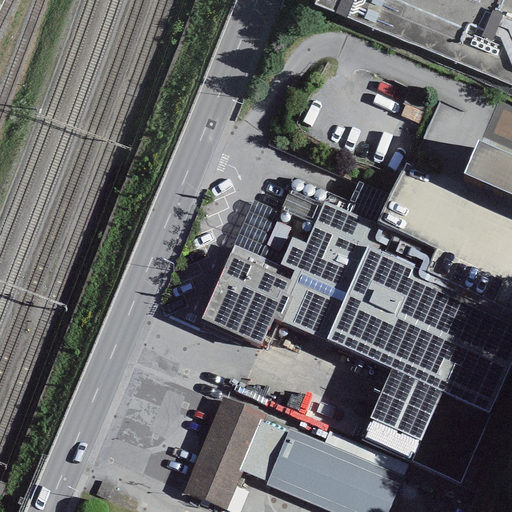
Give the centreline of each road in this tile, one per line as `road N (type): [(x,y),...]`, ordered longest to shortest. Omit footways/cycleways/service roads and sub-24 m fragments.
road 1 (primary): [(45,511),(256,0)]
road 2 (unknown): [(257,132),(313,33),(342,21),(412,37),(511,88)]
road 3 (unknown): [(137,290),(372,393)]
road 4 (unknown): [(257,132),(203,260)]
